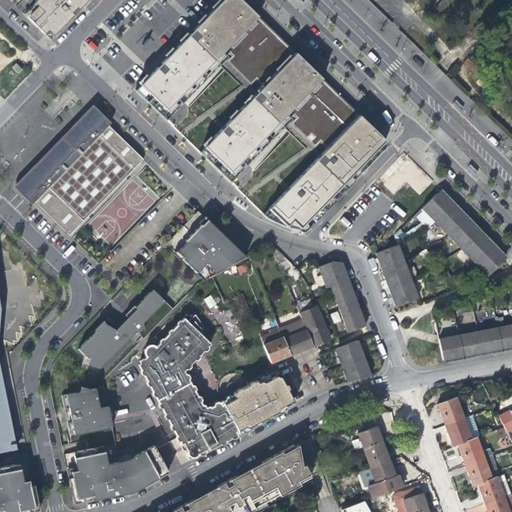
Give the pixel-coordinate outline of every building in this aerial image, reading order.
[(34,0),(32,3),(35,7),(25,17),(37,28),(49,41),(58,32),(70,20),(75,14),(82,6),(88,0),(34,0)] [(341,186),(384,141),(243,0),(221,0),(199,23),(194,29),(186,37),(215,65),(247,96),(277,124),(310,157),(341,186)] [(215,65),(186,37),(153,72),(149,76),(136,89),(162,119),(215,65)] [(277,124),(247,96),(195,150),(225,178),(277,124)] [(15,184),(69,236),(143,160),(89,107),(79,117),(81,118),(26,175),(25,174),(15,184)] [(432,181),(403,153),(378,178),(394,194),(406,181),(419,194),(432,181)] [(341,186),(310,157),(260,211),(266,217),(295,230),(341,186)] [(440,191),(438,192),(437,193),(434,196),(438,196),(439,195),(451,207),(454,211),(467,225),(501,261),(504,259),(497,252),(486,240),(470,223),(458,210),(455,207),(444,195),(442,193),(442,192),(440,191)] [(438,196),(434,196),(432,198),(430,200),(420,210),(483,277),(485,276),(501,261),(467,225),(454,211),(451,207),(439,195),(438,196)] [(207,264),(220,277),(244,254),(209,219),(176,252),(198,273),(207,264)] [(291,265),(269,244),(268,244),(279,270),(291,265)] [(393,307),(415,298),(408,280),(394,246),(372,255),(374,259),(376,264),(381,276),(383,280),(390,298),(392,303),(393,307)] [(346,332),(363,325),(360,316),(352,297),(351,293),(341,269),(339,264),(330,263),(319,267),(328,289),(329,289),(346,332)] [(199,272),(206,278),(213,271),(206,264),(199,272)] [(234,270),(238,278),(248,274),(244,265),(234,270)] [(328,289),(319,267),(315,269),(324,291),(328,289)] [(75,351),(97,371),(162,299),(152,290),(115,330),(103,319),(75,351)] [(210,295),(203,299),(209,308),(216,304),(210,295)] [(298,314),(302,321),(313,346),(329,340),(315,307),(298,314)] [(171,431),(187,460),(188,463),(213,449),(239,435),(222,407),(220,403),(203,413),(201,408),(193,395),(184,372),(210,344),(180,319),(153,347),(149,346),(145,347),(143,352),(143,358),(139,361),(137,365),(159,409),(164,419),(167,419),(168,422),(171,428),(171,431)] [(300,333),(283,340),(289,356),(313,346),(302,321),(296,324),(300,333)] [(296,324),(279,331),(282,339),(283,340),(300,333),(296,324)] [(441,359),(495,349),(511,345),(511,324),(507,325),(495,327),(486,329),(476,331),(437,338),(441,359)] [(363,325),(346,332),(346,333),(364,326),(363,325)] [(268,333),(269,336),(272,342),(282,339),(279,331),(278,329),(268,333)] [(270,364),(289,356),(283,340),(282,339),(272,342),(269,336),(260,339),(270,364)] [(372,374),(359,342),(336,350),(349,381),(372,374)] [(490,354),(496,353),(509,350),(511,349),(511,345),(495,349),(441,359),(442,363),(452,361),(474,357),(490,354)] [(0,452),(15,449),(0,376),(0,375),(0,452)] [(233,401),(228,404),(241,427),(245,425),(245,424),(248,425),(248,428),(249,430),(266,420),(275,415),(276,411),(289,403),(289,398),(279,378),(275,378),(262,385),(260,384),(258,384),(256,385),(254,383),(235,394),(231,397),(233,401)] [(101,387),(60,395),(67,434),(109,426),(101,387)] [(440,417),(443,426),(462,418),(455,398),(435,405),(440,417)] [(228,404),(222,407),(239,435),(249,430),(248,428),(248,425),(245,424),(245,425),(241,427),(228,404)] [(511,407),(496,416),(505,433),(511,430),(511,429),(511,407)] [(451,447),(456,445),(470,439),(462,418),(443,426),(447,437),(451,447)] [(354,451),(362,448),(379,442),(381,442),(378,434),(375,427),(357,433),(359,438),(351,441),(354,451)] [(475,438),(470,439),(456,445),(459,454),(464,466),(482,459),(475,438)] [(383,454),(379,442),(362,448),(370,469),(388,461),(385,453),(383,454)] [(108,452),(75,459),(78,471),(72,473),(79,501),(93,498),(94,503),(137,493),(171,475),(155,446),(129,460),(111,464),(108,452)] [(174,511),(255,511),(266,506),(264,503),(281,493),(283,497),(302,486),(301,484),(313,478),(303,459),(300,446),(296,449),(295,447),(273,458),(263,464),(229,482),(201,497),(198,499),(195,501),(185,506),(174,511)] [(493,455),(482,459),(464,466),(467,476),(471,487),(476,485),(498,477),(501,477),(493,455)] [(390,467),(388,461),(370,469),(376,484),(394,477),(390,467)] [(0,511),(22,511),(37,509),(26,462),(0,467),(0,511)] [(368,486),(376,484),(370,469),(359,473),(365,488),(368,486)] [(368,486),(373,498),(405,486),(401,474),(394,477),(376,484),(368,486)] [(511,495),(505,475),(501,477),(498,477),(476,485),(481,500),(483,506),(505,498),(511,495)] [(397,511),(418,511),(425,510),(427,509),(424,500),(421,494),(420,494),(417,487),(398,494),(399,497),(393,499),(397,511)] [(511,511),(511,495),(505,498),(483,506),(485,511),(511,511)] [(370,511),(365,502),(343,511),(370,511)]
